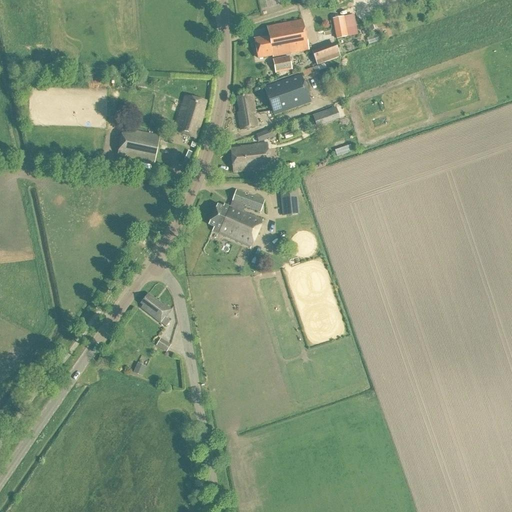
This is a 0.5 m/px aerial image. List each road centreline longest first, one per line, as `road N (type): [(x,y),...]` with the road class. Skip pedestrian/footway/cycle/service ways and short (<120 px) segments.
road 1 (tertiary): [(151,266),(215,123),(220,0)]
road 2 (tertiary): [(0,482),(151,266)]
road 3 (tertiary): [(219,511),(178,295),(151,266)]
